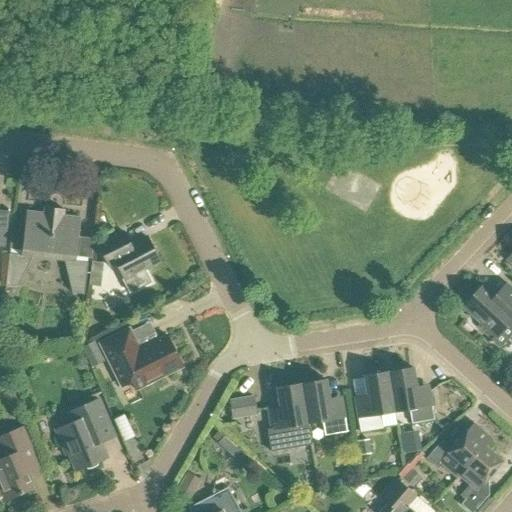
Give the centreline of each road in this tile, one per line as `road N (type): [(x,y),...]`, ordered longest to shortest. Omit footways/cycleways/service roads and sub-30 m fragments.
road 1 (residential): [(0,137),(161,169),(256,350)]
road 2 (residential): [(144,504),(222,366),(256,350)]
road 3 (residential): [(406,330),(511,213)]
road 4 (residential): [(256,350),(406,330)]
road 5 (residential): [(511,417),(433,342),(406,330)]
